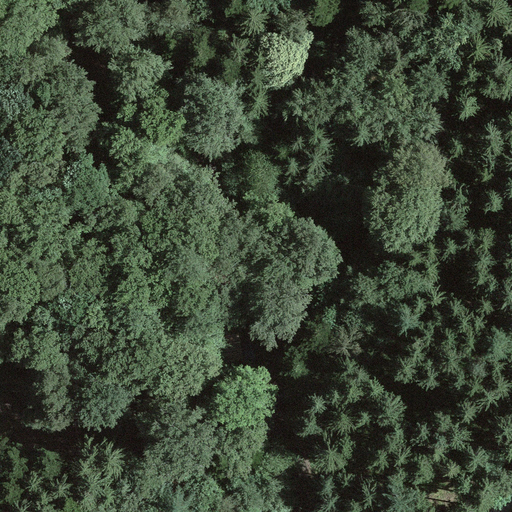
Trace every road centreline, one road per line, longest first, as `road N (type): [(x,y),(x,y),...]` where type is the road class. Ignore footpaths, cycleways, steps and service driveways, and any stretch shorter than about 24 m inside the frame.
road 1 (track): [(511,350),(193,146),(50,44)]
road 2 (track): [(322,511),(193,146)]
road 3 (track): [(255,511),(40,415),(0,411)]
